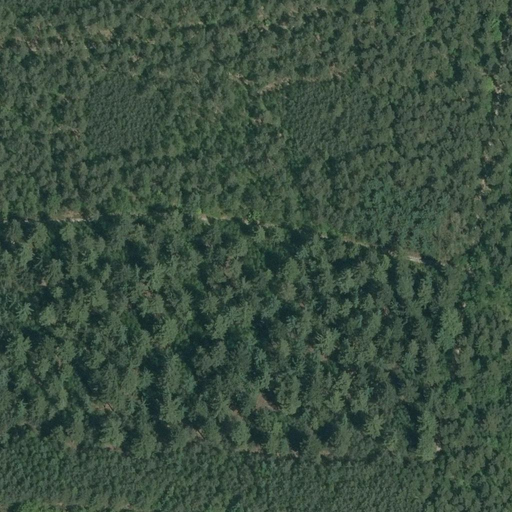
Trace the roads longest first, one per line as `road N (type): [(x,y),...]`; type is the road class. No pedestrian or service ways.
road 1 (track): [(0,48),(127,47),(345,20),(502,79)]
road 2 (track): [(0,226),(169,218),(293,232),(465,276)]
road 3 (track): [(511,28),(465,276)]
road 4 (track): [(465,276),(423,511)]
